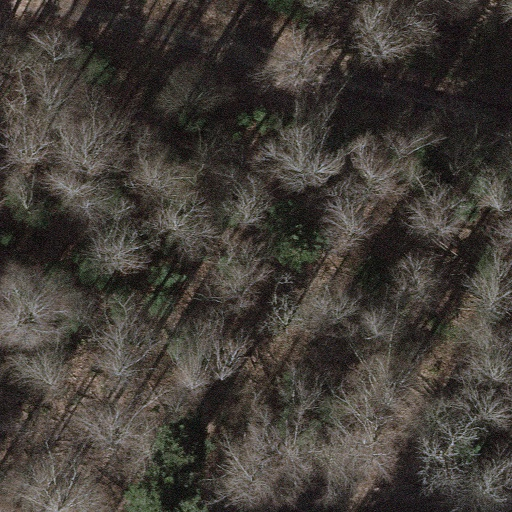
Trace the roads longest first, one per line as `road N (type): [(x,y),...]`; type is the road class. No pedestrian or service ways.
road 1 (track): [(511,113),(40,0)]
road 2 (track): [(178,511),(229,497),(336,491),(511,497)]
